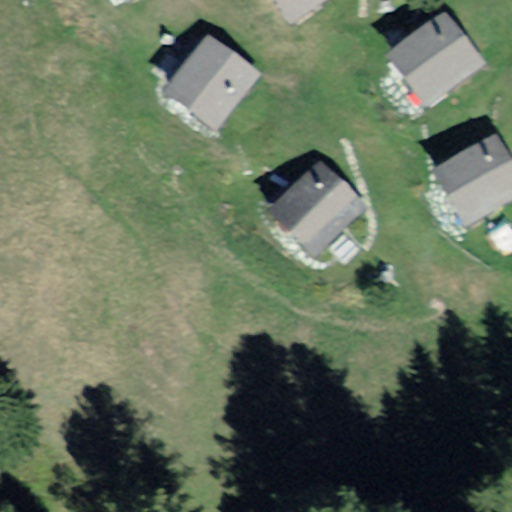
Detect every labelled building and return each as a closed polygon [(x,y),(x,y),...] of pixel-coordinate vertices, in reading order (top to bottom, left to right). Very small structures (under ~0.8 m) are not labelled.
[(307,0),(249,0),(267,27),(307,0)] [(476,58),(438,8),(370,59),(408,109),(476,58)] [(246,82),(192,36),(138,99),(192,145),(246,82)] [(511,203),(511,164),(496,134),(421,174),(453,235),(511,203)] [(362,204),(309,151),(243,217),(297,270),(362,204)]
